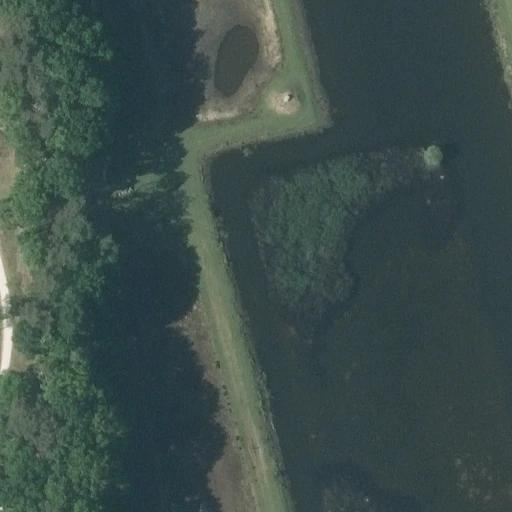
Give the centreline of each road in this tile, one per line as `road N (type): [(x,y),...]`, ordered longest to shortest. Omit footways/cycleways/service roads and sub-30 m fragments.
road 1 (track): [(224,511),(138,182)]
road 2 (track): [(138,182),(100,0)]
